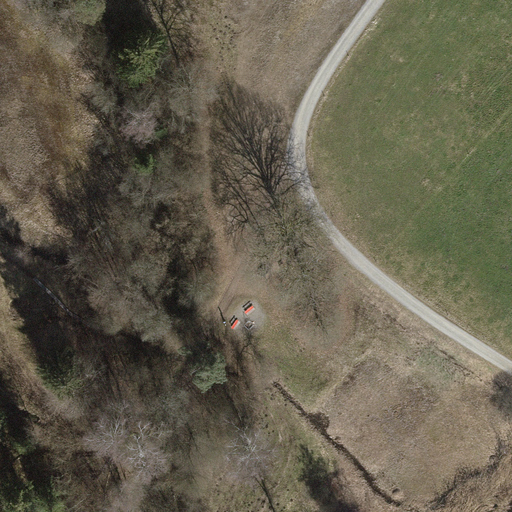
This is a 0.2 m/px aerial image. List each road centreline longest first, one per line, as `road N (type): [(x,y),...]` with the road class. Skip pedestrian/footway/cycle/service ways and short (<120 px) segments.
road 1 (track): [(511,368),(355,257),(311,200),(298,150)]
road 2 (track): [(298,150),(320,79),(376,0)]
